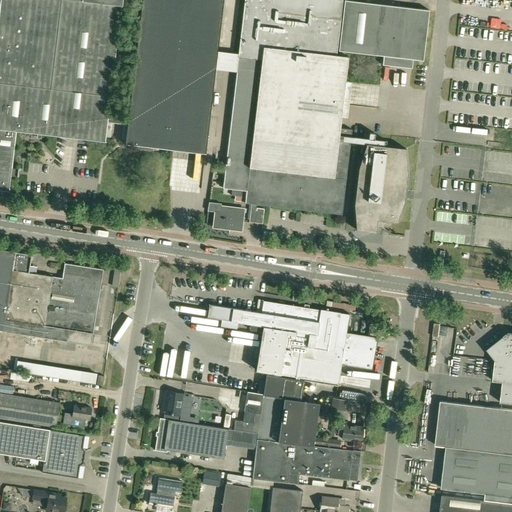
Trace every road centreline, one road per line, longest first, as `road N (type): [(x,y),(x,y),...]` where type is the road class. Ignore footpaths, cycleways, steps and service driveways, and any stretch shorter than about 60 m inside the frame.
road 1 (unclassified): [(108,511),(150,245)]
road 2 (secondary): [(410,286),(150,245)]
road 3 (unclassified): [(384,511),(410,286)]
road 4 (secondary): [(150,245),(0,222)]
